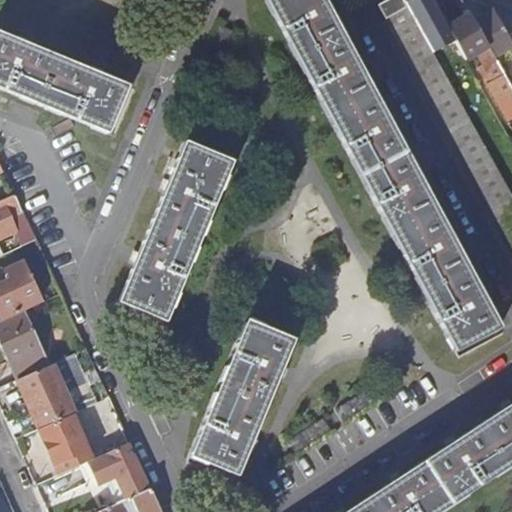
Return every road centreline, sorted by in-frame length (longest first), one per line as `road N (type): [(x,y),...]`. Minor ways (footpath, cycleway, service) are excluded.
road 1 (residential): [(185,511),(165,487),(85,286),(206,0)]
road 2 (residential): [(357,0),(511,299)]
road 3 (residential): [(511,366),(293,511)]
